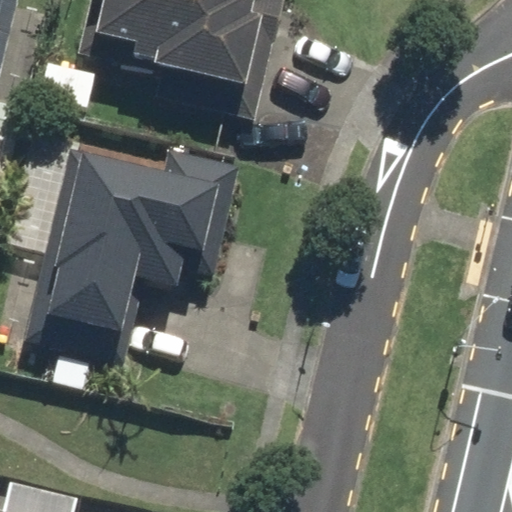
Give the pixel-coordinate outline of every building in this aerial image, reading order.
[(0,0),(0,61),(14,0),(0,0)] [(144,111),(251,134),(273,29),(255,26),(260,0),(81,0),(67,68),(150,86),(144,111)] [(0,200),(12,147),(0,144),(0,200)] [(202,285),(227,175),(159,159),(154,180),(21,150),(0,240),(0,255),(36,263),(16,354),(117,377),(135,301),(167,308),(174,279),(202,285)] [(0,511),(73,511),(74,508),(1,490),(0,492),(0,511)]
